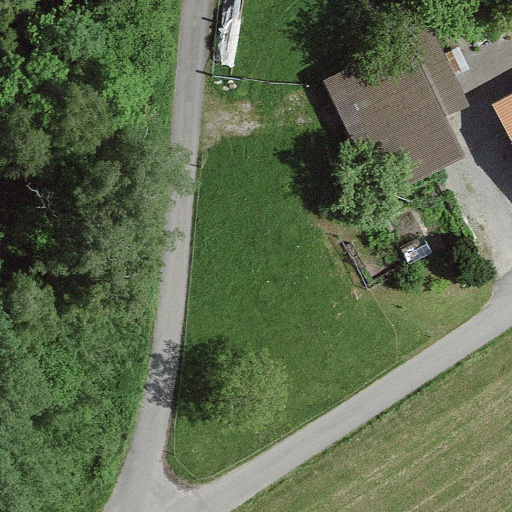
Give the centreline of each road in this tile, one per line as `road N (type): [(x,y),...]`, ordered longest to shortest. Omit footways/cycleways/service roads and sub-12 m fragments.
road 1 (unclassified): [(132,511),(172,312),(196,0)]
road 2 (unclassified): [(197,511),(511,297)]
